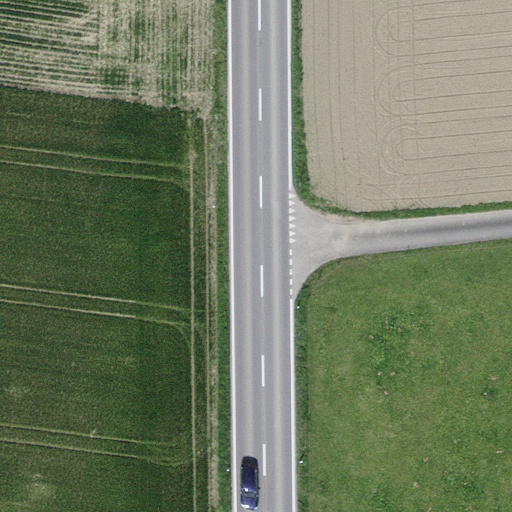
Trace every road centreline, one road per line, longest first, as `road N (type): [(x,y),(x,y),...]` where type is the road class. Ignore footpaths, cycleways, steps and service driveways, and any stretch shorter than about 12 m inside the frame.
road 1 (tertiary): [(264,511),(259,0)]
road 2 (track): [(261,248),(511,222)]
